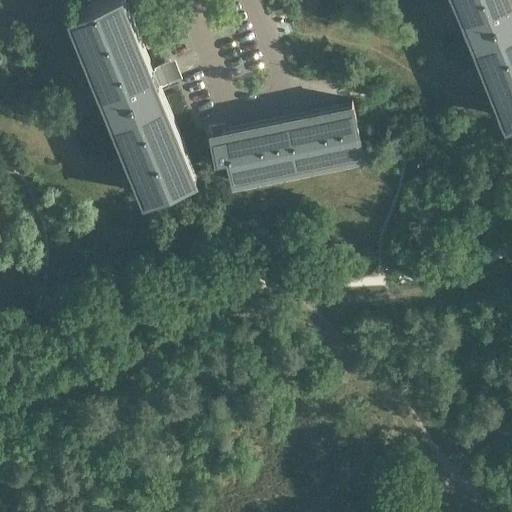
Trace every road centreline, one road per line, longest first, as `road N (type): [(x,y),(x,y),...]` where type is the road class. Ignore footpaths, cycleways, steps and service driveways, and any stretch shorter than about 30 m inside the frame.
road 1 (track): [(289,284),(361,356),(452,473),(500,511)]
road 2 (residential): [(291,95),(225,110),(191,0)]
